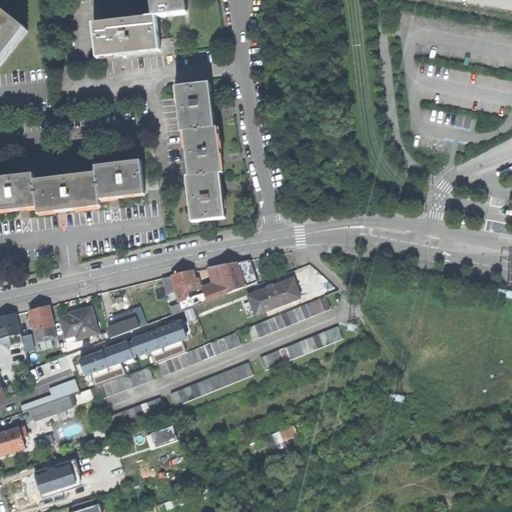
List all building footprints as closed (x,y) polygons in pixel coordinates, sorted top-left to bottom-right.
[(154,0),(157,19),(186,16),(184,0),(154,0)] [(0,65),(26,33),(0,13),(0,65)] [(161,50),(158,21),(132,24),(123,25),(96,29),(99,58),(161,50)] [(184,116),(186,134),(214,131),(209,85),(181,88),(183,107),(180,107),(180,111),(181,116),(184,116)] [(189,160),(191,179),(220,175),(223,175),(218,130),(214,131),(186,134),(188,152),(185,152),(186,157),(186,161),(189,160)] [(98,171),(99,178),(101,199),(146,195),(143,166),(125,168),(125,165),(120,166),(116,166),(116,169),(98,171)] [(508,170),(508,168),(489,175),(491,179),(493,178),(507,173),(509,172),(508,170)] [(197,224),(225,221),(220,175),(191,179),(193,197),(191,197),(191,202),(191,205),(195,205),(197,224)] [(0,182),(0,211),(39,207),(37,185),(36,179),(17,181),(17,178),(12,178),(8,179),(9,182),(0,182)] [(65,182),(37,185),(39,207),(40,213),(102,206),(101,199),(99,178),(73,181),(72,178),(68,178),(64,179),(65,182)] [(220,268),(224,281),(229,295),(259,284),(255,261),(220,268)] [(175,277),(179,295),(187,293),(199,290),(196,279),(194,272),(183,275),(175,277)] [(181,303),(183,313),(229,295),(224,281),(204,288),(206,294),(188,300),(181,303)] [(265,299),(270,312),(302,300),(298,290),(295,281),(263,293),(265,299)] [(179,295),(181,303),(188,300),(187,293),(179,295)] [(257,317),(270,312),(265,299),(253,304),(257,317)] [(244,331),(249,344),(329,313),(324,300),(244,331)] [(32,313),(37,332),(56,327),(51,308),(41,310),(32,313)] [(63,320),(69,343),(100,335),(94,309),(82,312),(73,314),(74,317),(63,320)] [(0,319),(0,328),(3,340),(17,337),(23,335),(18,315),(7,318),(0,319)] [(143,315),(136,317),(139,323),(145,321),(143,315)] [(110,330),(113,340),(141,330),(139,323),(136,317),(127,321),(128,323),(121,326),(110,330)] [(78,358),(85,376),(186,338),(179,320),(170,324),(78,358)] [(146,325),(145,321),(139,323),(141,330),(149,327),(147,324),(146,325)] [(255,356),(260,369),(338,337),(333,324),(255,356)] [(58,335),(56,327),(37,332),(38,340),(58,335)] [(27,355),(23,335),(17,337),(22,356),(27,355)] [(33,335),(24,337),(27,352),(36,350),(33,335)] [(155,367),(160,380),(238,349),(233,336),(155,367)] [(74,356),(48,362),(50,371),(76,364),(74,356)] [(166,393),(171,405),(249,374),(243,361),(166,393)] [(98,388),(103,401),(155,382),(150,369),(98,388)] [(51,393),(53,399),(79,390),(77,384),(51,393)] [(376,393),(379,400),(390,395),(387,388),(376,393)] [(107,413),(111,425),(164,407),(160,395),(107,413)] [(31,412),(33,420),(54,412),(51,404),(31,412)] [(281,433),(284,441),(298,435),(294,426),(281,433)] [(174,427),(146,436),(151,450),(179,441),(174,427)] [(26,428),(20,429),(23,439),(29,437),(26,428)] [(0,448),(3,457),(27,450),(23,439),(20,429),(0,435),(0,448)] [(103,444),(106,453),(114,451),(111,441),(103,444)] [(77,461),(72,463),(79,484),(84,483),(77,461)] [(40,486),(43,496),(46,495),(64,489),(79,484),(72,463),(36,474),(40,486)] [(67,498),(64,489),(46,495),(49,504),(67,498)]
